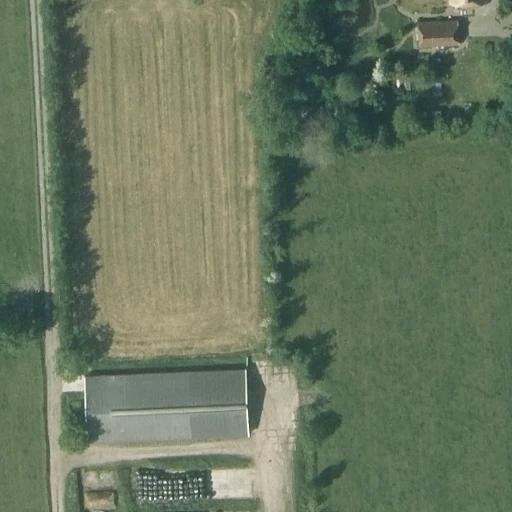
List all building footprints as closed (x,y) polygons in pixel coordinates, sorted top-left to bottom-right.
[(458,44),(458,20),(418,21),(418,46),(458,44)] [(408,117),(408,103),(377,104),(377,119),(402,117),(408,117)] [(409,112),(410,126),(440,124),(439,110),(409,112)] [(249,434),(246,369),(84,376),(87,440),(249,434)] [(89,505),(121,504),(120,488),(89,489),(89,505)]
